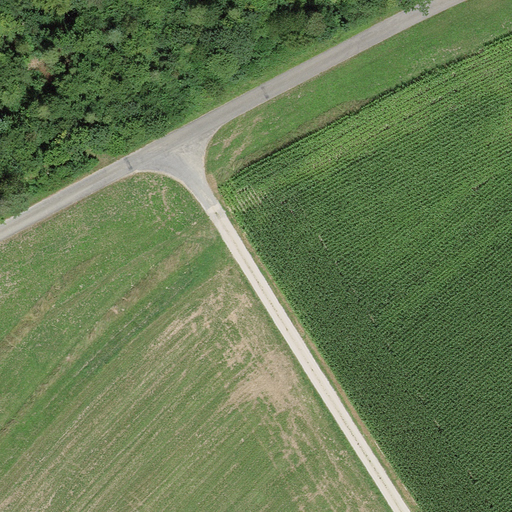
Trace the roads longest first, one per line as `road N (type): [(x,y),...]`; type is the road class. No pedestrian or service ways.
road 1 (unclassified): [(447,0),(0,230)]
road 2 (track): [(167,147),(398,511)]
